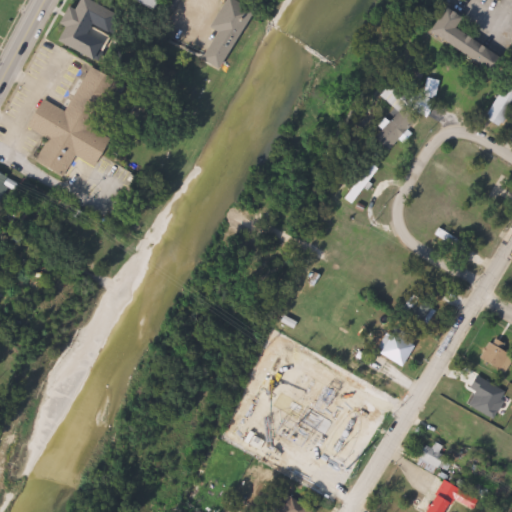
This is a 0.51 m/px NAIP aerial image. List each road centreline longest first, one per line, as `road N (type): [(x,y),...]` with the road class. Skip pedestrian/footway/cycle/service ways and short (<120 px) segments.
road 1 (residential): [(346,511),(511,242)]
road 2 (residential): [(511,157),(446,120),(394,219),(480,294)]
